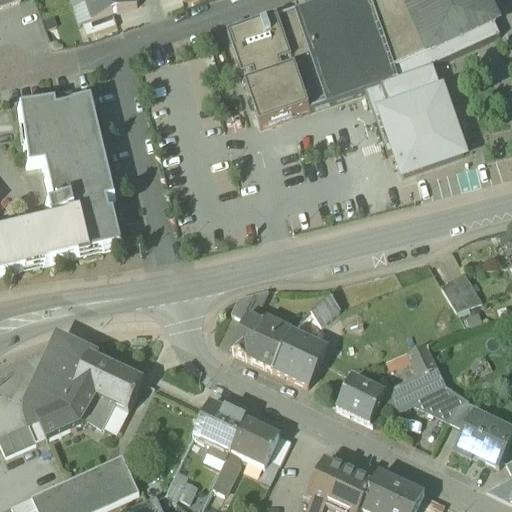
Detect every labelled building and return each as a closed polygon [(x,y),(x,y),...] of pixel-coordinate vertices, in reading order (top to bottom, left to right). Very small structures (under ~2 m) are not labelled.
[(0,0),(0,13),(20,6),(18,0),(0,0)] [(71,0),(74,10),(86,6),(83,0),(71,0)] [(137,12),(132,0),(103,0),(86,6),(93,27),(112,20),(137,12)] [(227,40),(260,134),(364,98),(380,92),(388,115),(441,97),(432,71),(500,41),(494,29),(495,29),(484,5),(481,0),(345,0),(277,24),(277,23),(227,40)] [(74,10),(82,31),(93,27),(86,6),(74,10)] [(116,32),(112,20),(93,27),(82,31),(86,42),(116,32)] [(364,98),(378,137),(387,134),(381,118),(388,115),(380,92),(364,98)] [(441,97),(388,115),(381,118),(387,134),(378,137),(386,159),(395,156),(403,181),(463,160),(441,97)] [(92,105),(85,107),(87,116),(94,114),(92,105)] [(41,171),(50,211),(73,205),(78,226),(80,226),(87,253),(98,251),(99,257),(122,252),(114,217),(110,218),(107,207),(115,205),(110,182),(104,184),(99,164),(105,162),(94,114),(87,116),(85,107),(52,115),(51,108),(16,113),(19,135),(26,134),(28,150),(22,151),(25,173),(41,171)] [(26,134),(19,135),(22,151),(28,150),(26,134)] [(104,184),(110,182),(105,162),(99,164),(104,184)] [(54,224),(56,231),(78,226),(73,205),(50,211),(43,212),(46,226),(54,224)] [(46,226),(0,237),(0,236),(0,244),(6,243),(56,231),(54,224),(46,226)] [(80,226),(78,226),(56,231),(6,243),(0,244),(0,280),(22,276),(20,269),(37,265),(39,272),(80,262),(78,256),(87,253),(80,226)] [(78,256),(80,262),(99,257),(98,251),(87,253),(78,256)] [(20,269),(22,276),(39,272),(37,265),(20,269)] [(452,286),(468,314),(481,309),(464,279),(452,286)] [(441,293),(456,319),(468,314),(452,286),(441,293)] [(231,320),(246,328),(249,322),(255,325),(268,297),(239,305),(231,320)] [(329,302),(311,319),(313,322),(320,333),(339,316),(329,302)] [(465,323),(470,336),(483,332),(478,318),(465,323)] [(294,338),(313,322),(311,319),(291,337),(294,338)] [(247,365),(273,377),(291,337),(266,325),(264,330),(255,325),(249,322),(246,328),(232,357),(233,358),(247,365)] [(294,338),(291,337),(273,377),(309,393),(327,354),(294,338)] [(45,380),(90,400),(105,370),(60,348),(45,380)] [(411,367),(417,382),(436,373),(425,352),(386,369),(388,375),(392,373),(392,374),(411,367)] [(90,400),(108,409),(114,412),(128,419),(134,406),(135,407),(137,403),(136,403),(143,388),(105,370),(90,400)] [(382,406),(402,418),(417,410),(446,395),(445,393),(436,373),(417,382),(386,398),(383,400),(384,400),(382,406)] [(37,424),(47,446),(81,431),(83,426),(87,421),(95,426),(100,425),(106,414),(108,409),(90,400),(45,380),(40,390),(36,389),(27,408),(47,417),(46,421),(37,424)] [(336,415),(369,431),(382,406),(384,400),(383,400),(386,398),(381,388),(371,393),(352,384),(336,415)] [(456,414),(467,409),(445,393),(446,395),(417,410),(420,416),(449,430),(456,414)] [(27,408),(25,412),(24,421),(27,431),(36,450),(36,451),(47,446),(37,424),(46,421),(47,417),(27,408)] [(230,461),(231,459),(246,427),(210,409),(193,444),(209,452),(230,461)] [(449,430),(463,437),(467,429),(468,430),(473,419),(475,420),(478,414),(467,409),(456,414),(449,430)] [(111,417),(102,435),(116,442),(128,419),(114,412),(111,417)] [(102,435),(111,417),(106,414),(100,425),(95,426),(87,421),(83,426),(101,436),(102,435)] [(473,461),(499,474),(511,446),(511,443),(488,432),(490,427),(475,420),(473,419),(468,430),(467,429),(463,437),(454,457),(471,466),(473,461)] [(279,443),(246,427),(231,459),(237,462),(264,474),(268,466),(279,443)] [(511,438),(490,427),(488,432),(511,443),(511,438)] [(0,442),(0,450),(5,463),(36,450),(27,431),(0,442)] [(268,466),(280,471),(291,448),(279,443),(268,466)] [(230,461),(209,452),(201,469),(221,478),(230,461)] [(213,496),(224,502),(239,472),(237,462),(231,459),(230,461),(221,478),(213,496)] [(34,511),(111,511),(139,499),(122,463),(31,504),(34,511)] [(268,466),(264,474),(259,486),(270,491),(280,471),(268,466)] [(373,491),(374,490),(325,467),(307,505),(312,507),(316,498),(317,499),(328,475),(350,486),(353,481),(373,491)] [(363,511),(373,491),(353,481),(350,486),(328,475),(317,499),(316,498),(312,507),(309,511),(363,511)] [(166,500),(176,509),(178,506),(186,488),(188,483),(177,478),(166,500)] [(411,495),(379,480),(363,511),(446,511),(427,503),(425,507),(409,500),(411,495)] [(199,494),(186,488),(178,506),(190,511),(199,494)]
